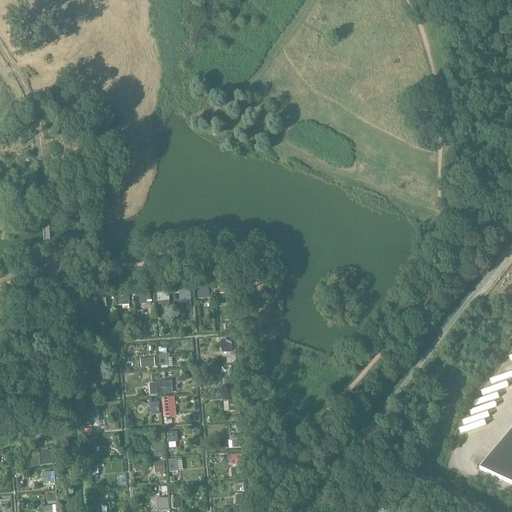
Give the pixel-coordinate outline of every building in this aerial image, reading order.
[(201,291),(197,291),(198,299),(202,299),(202,297),(209,296),(208,287),(201,287),(201,291)] [(190,297),(190,288),(185,288),(185,290),(179,290),(180,300),(183,300),(183,298),(190,297)] [(218,289),(214,290),(215,298),(226,298),(225,288),(218,288),(218,289)] [(169,299),(168,290),(168,289),(159,290),(159,293),(157,293),(158,302),(162,302),(161,299),(169,299)] [(143,303),(143,301),(150,301),(150,293),(139,294),(140,303),(143,303)] [(129,302),(128,295),(118,296),(118,305),(122,305),(122,303),(129,302)] [(78,309),(88,308),(88,298),(78,298),(78,309)] [(110,298),(102,299),(102,307),(110,306),(110,304),(110,298)] [(232,351),(232,340),(224,341),(224,347),(222,347),(223,352),(232,351)] [(167,358),(169,358),(169,354),(159,355),(160,366),(167,365),(167,358)] [(154,358),(141,359),(142,367),(155,366),(154,358)] [(89,371),(88,360),(81,361),(82,372),(89,371)] [(92,391),(91,379),(84,380),(85,391),(92,391)] [(236,390),(236,379),(225,380),(225,384),(227,383),(228,390),(236,390)] [(171,380),(161,381),(162,394),(172,393),(171,380)] [(158,394),(157,383),(149,384),(151,395),(158,394)] [(236,398),(228,399),(230,411),(237,410),(236,398)] [(162,402),(164,414),(174,412),(173,408),(171,408),(170,401),(162,402)] [(149,404),(149,407),(151,407),(152,414),(159,414),(157,403),(149,404)] [(82,406),(83,412),(85,412),(85,419),(88,419),(95,418),(94,405),(82,406)] [(465,425),(488,417),(485,407),(473,410),(475,417),(464,421),(465,425)] [(511,430),(479,470),(511,484),(511,430)] [(168,443),(175,442),(175,432),(167,433),(168,443)] [(228,441),(229,448),(240,447),(240,442),(238,442),(238,439),(240,439),(240,436),(230,437),(231,441),(228,441)] [(156,454),(156,456),(164,456),(163,442),(151,443),(152,447),(154,446),(154,454),(156,454)] [(87,460),(96,460),(95,448),(88,448),(89,456),(87,457),(87,460)] [(53,453),(44,454),(45,464),(54,464),(53,453)] [(241,455),(233,455),(233,465),(242,465),(241,455)] [(168,461),(169,472),(177,472),(176,460),(168,461)] [(164,462),(155,463),(156,473),(165,472),(164,462)] [(90,474),(97,473),(97,466),(89,466),(90,474)] [(47,473),(42,473),(43,485),(54,484),(53,472),(47,473)] [(238,503),(236,503),(236,505),(246,505),(245,495),(237,495),(238,503)] [(168,509),(167,498),(158,499),(158,503),(160,503),(161,510),(168,509)] [(181,508),(180,498),(171,498),(172,509),(181,508)] [(373,511),(377,511),(377,510),(383,511),(384,511),(387,505),(376,502),(373,511)] [(94,503),(94,511),(101,511),(101,507),(104,506),(103,503),(94,503)]
